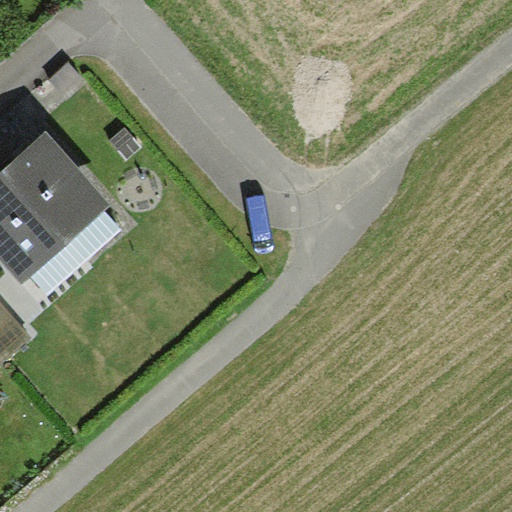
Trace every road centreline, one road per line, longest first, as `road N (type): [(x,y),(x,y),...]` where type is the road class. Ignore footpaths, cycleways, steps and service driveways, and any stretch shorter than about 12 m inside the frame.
road 1 (track): [(29,511),(272,306),(308,257),(312,200)]
road 2 (track): [(312,200),(239,152),(106,0)]
road 3 (track): [(511,44),(312,200)]
road 4 (residential): [(92,0),(0,83)]
